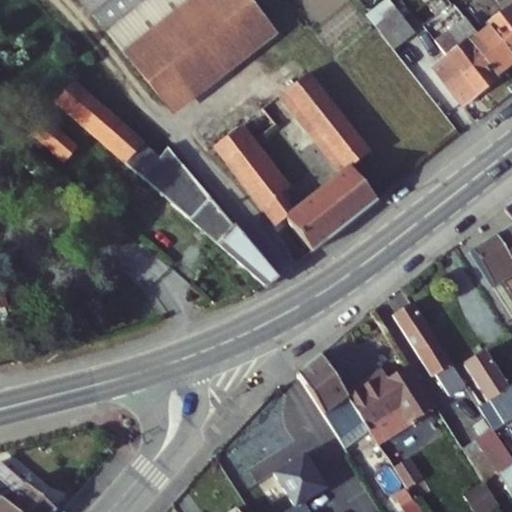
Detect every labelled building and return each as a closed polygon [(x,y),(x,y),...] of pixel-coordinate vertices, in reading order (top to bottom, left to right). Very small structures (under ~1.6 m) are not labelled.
[(100,0),(184,105),(272,37),(242,0),(100,0)] [(511,4),(475,34),(489,51),(511,32),(511,4)] [(412,41),(392,16),(383,24),(402,48),(412,41)] [(463,19),(434,43),(445,57),(475,34),(463,19)] [(402,48),(383,24),(372,33),(392,57),(402,48)] [(511,32),(489,51),(503,68),(511,61),(511,32)] [(489,51),(475,34),(445,57),(429,69),(442,86),(489,51)] [(503,68),(489,51),(442,86),(456,104),(503,68)] [(270,230),(281,221),(308,256),(372,205),(345,170),(363,156),(288,58),(259,80),(336,178),(287,216),(274,199),(282,194),(234,132),(209,152),(270,230)] [(60,91),(48,103),(251,286),(269,277),(163,151),(153,158),(71,89),(66,95),(60,91)] [(31,140),(61,166),(74,151),(43,126),(31,140)] [(511,245),(504,234),(482,248),(511,295),(511,245)] [(503,332),(511,325),(511,295),(482,248),(459,263),(503,332)] [(384,335),(420,390),(440,377),(403,321),(384,335)] [(511,424),(498,404),(475,368),(454,383),(477,417),(470,422),(485,445),(511,427),(511,424)] [(286,391),(330,458),(358,439),(336,406),(312,369),(286,391)] [(426,418),(412,396),(399,376),(378,390),(374,383),(366,388),(381,412),(383,410),(392,425),(399,435),(426,418)] [(457,403),(440,377),(420,390),(424,395),(427,393),(441,413),(457,403)] [(369,419),(381,412),(366,388),(352,398),(350,396),(336,406),(358,439),(362,446),(378,434),(369,419)] [(511,403),(508,397),(498,404),(511,424),(511,403)] [(378,434),(392,425),(383,410),(381,412),(369,419),(378,434)] [(485,445),(468,456),(490,490),(507,479),(485,445)] [(377,469),(391,490),(404,481),(390,460),(377,469)] [(301,511),(314,504),(292,471),(262,490),(276,511),(301,511)] [(0,511),(41,511),(0,476),(0,511)]
